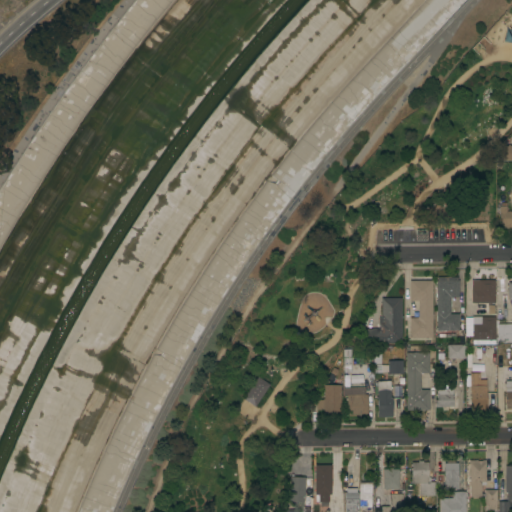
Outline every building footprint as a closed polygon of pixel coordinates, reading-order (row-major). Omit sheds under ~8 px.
[(511,160),(497,160),(497,153),(502,153),(502,152),(501,152),(501,147),(502,147),(502,146),(507,146),(507,145),(510,145),(511,145),(511,160)] [(511,228),(499,229),(499,206),(506,206),(506,211),(511,211),(511,228)] [(436,280),(437,280),(437,277),(458,277),(458,280),(459,280),(459,297),(451,297),(451,306),(450,306),(450,314),(459,314),(459,331),(436,331),(436,280)] [(471,288),(472,288),(471,280),(478,279),(478,280),(494,280),(495,303),(471,303),(471,288)] [(432,338),(409,338),(409,318),(418,318),(418,301),(409,301),(409,280),(432,280),(432,338)] [(402,343),(364,344),(364,342),(361,342),(361,332),(364,332),(364,330),(368,330),(367,328),(379,328),(379,317),(381,317),(381,298),(401,298),(402,343)] [(471,323),(480,323),(480,316),(495,316),(495,341),(484,341),(484,344),(471,344),(471,323)] [(511,342),(506,342),(506,343),(503,343),(503,341),(502,341),(502,342),(497,342),(497,325),(498,325),(498,323),(509,323),(509,326),(511,326),(511,342)] [(447,345),(463,345),(463,359),(450,359),(450,358),(447,358),(447,345)] [(373,347),(380,347),(381,364),(373,364),(373,347)] [(406,353),(428,352),(429,373),(420,373),(420,390),(429,390),(429,410),(406,410),(406,353)] [(387,361),(402,360),(403,374),(401,374),(401,377),(398,377),(398,374),(388,374),(387,361)] [(451,373),(439,373),(439,360),(451,360),(451,373)] [(470,373),(480,373),(480,380),(486,380),(487,410),(470,411),(470,373)] [(257,376),(242,399),(253,406),(268,384),(257,376)] [(377,381),(390,381),(391,387),(392,387),(392,389),(390,389),(391,398),(392,398),(392,417),(377,417),(377,381)] [(342,383),(349,383),(349,388),(365,388),(365,395),(367,394),(367,402),(368,402),(368,405),(367,405),(368,414),(352,414),(352,410),(346,410),(346,396),(342,396),(342,383)] [(323,385),(340,385),(340,413),(324,413),(324,410),(316,410),(316,400),(323,400),(323,385)] [(452,388),(453,406),(434,407),(434,400),(437,400),(436,389),(452,388)] [(444,463),(446,463),(446,460),(454,460),(454,463),(458,463),(458,482),(456,488),(444,488),(444,463)] [(469,460),(477,460),(477,461),(481,461),(481,460),(485,460),(485,483),(485,485),(480,485),(481,496),(469,496),(469,460)] [(411,462),(418,462),(418,461),(423,461),(423,462),(428,462),(428,477),(430,477),(430,482),(434,482),(434,495),(419,495),(419,483),(411,483),(411,462)] [(505,466),(508,466),(508,464),(511,464),(511,502),(510,502),(509,511),(498,511),(498,501),(506,501),(507,494),(504,491),(505,466)] [(315,465),(333,465),(333,495),(329,495),(329,502),(318,502),(318,498),(317,498),(317,495),(315,495),(315,465)] [(383,469),(387,469),(387,468),(392,468),(392,469),(399,469),(399,488),(387,489),(387,490),(384,490),(384,489),(383,489),(383,469)] [(290,476),(305,477),(304,502),(289,501),(290,476)] [(359,482),(372,482),(371,508),(359,508),(359,482)] [(344,511),(344,493),(346,493),(346,489),(356,489),(356,492),(358,492),(358,511),(360,511),(366,511),(344,511)] [(484,507),(483,507),(483,504),(484,504),(484,490),(496,490),(496,510),(484,510),(484,507)] [(439,511),(439,498),(452,498),(452,492),(465,491),(465,511),(439,511)] [(381,511),(381,506),(389,506),(388,494),(402,494),(402,511),(381,511)]
